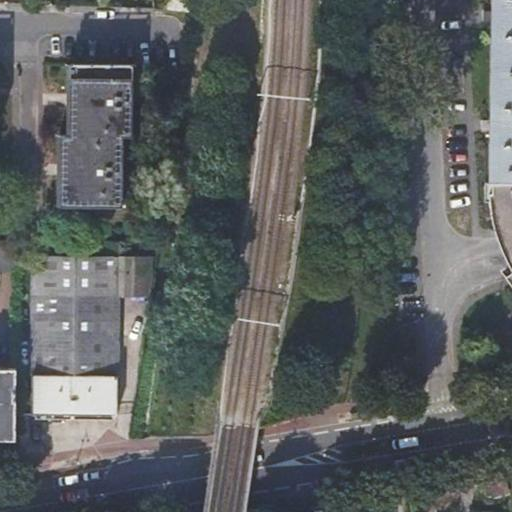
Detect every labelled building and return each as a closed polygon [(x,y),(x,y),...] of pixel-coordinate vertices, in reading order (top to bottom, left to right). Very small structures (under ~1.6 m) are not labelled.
[(511,0),(491,0),(489,180),(511,180),(511,0)] [(69,134),(61,133),(61,205),(124,206),(124,136),(132,136),(133,63),(70,63),(69,134)] [(397,198),(380,195),(377,214),(393,217),(397,198)] [(511,197),(480,196),(488,242),(495,256),(511,290),(511,197)] [(0,270),(18,270),(18,240),(0,240),(0,270)] [(119,257),(120,242),(34,241),(32,413),(118,414),(119,297),(119,257)] [(151,257),(119,257),(119,297),(150,298),(151,257)] [(0,438),(16,439),(17,368),(0,367),(0,438)]
